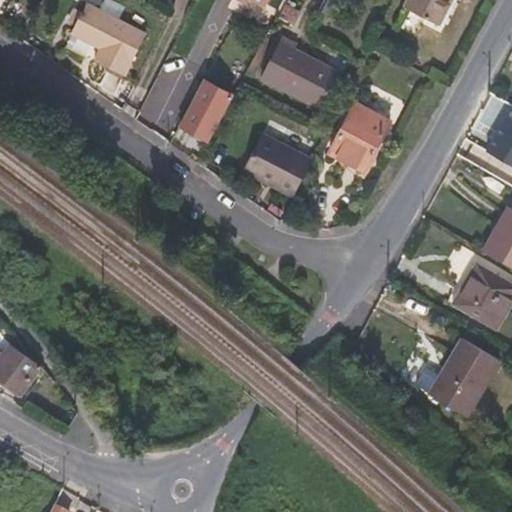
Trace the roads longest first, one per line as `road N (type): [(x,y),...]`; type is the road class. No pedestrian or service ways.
road 1 (residential): [(373,257),(325,263),(268,242),(0,54)]
road 2 (residential): [(373,257),(511,5)]
road 3 (residential): [(202,477),(373,257)]
road 4 (unclassified): [(0,304),(102,426),(114,487)]
road 5 (residential): [(0,424),(114,487)]
